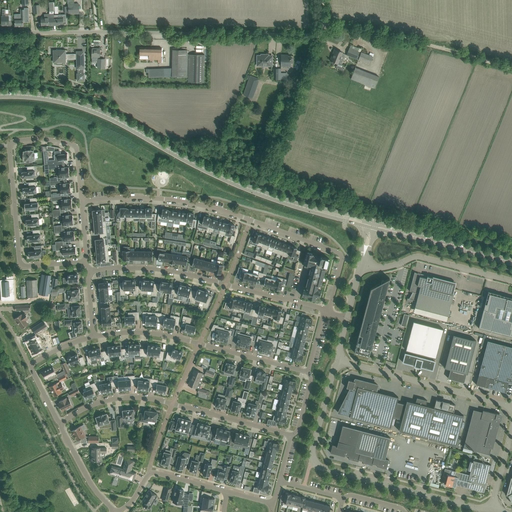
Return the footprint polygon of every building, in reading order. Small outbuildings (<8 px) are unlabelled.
[(79,4),(68,5),(68,14),(79,13),(79,4)] [(9,25),(9,20),(9,15),(12,15),(11,10),(8,10),(6,10),(6,9),(2,9),(2,17),(1,17),(2,25),(9,25)] [(15,19),(15,22),(15,27),(23,26),(23,21),(26,21),(26,9),(21,10),(21,15),(15,15),(15,19)] [(54,17),(54,15),(54,14),(54,13),(44,14),(44,18),(41,18),(41,26),(49,26),(49,18),(54,17)] [(66,17),(58,17),(58,15),(54,15),(54,17),(49,18),(49,26),(50,26),(64,25),(63,21),(66,21),(66,17)] [(98,63),(98,68),(104,68),(105,59),(99,59),(99,58),(100,58),(100,49),(92,48),(92,58),(92,63),(98,63)] [(161,63),(162,53),(162,48),(140,48),(139,56),(149,56),(149,59),(150,60),(150,61),(154,61),(154,60),(158,60),(158,63),(161,63)] [(373,57),(360,52),(349,48),(347,55),(351,57),(370,64),(371,62),(373,57)] [(61,50),(62,50),(56,49),(56,53),(54,53),(54,58),(54,62),(66,62),(66,60),(69,60),(69,59),(77,59),(77,68),(78,68),(78,73),(77,73),(77,80),(84,80),(84,73),(84,68),(84,59),(84,54),(65,54),(65,52),(65,50),(61,50)] [(187,54),(188,50),(173,50),(172,55),(172,68),(172,77),(188,77),(188,80),(188,82),(204,83),(204,60),(204,55),(187,54)] [(341,65),(344,56),(344,54),(342,53),(334,50),(336,50),(333,58),(332,57),(330,61),(332,61),(331,62),(333,62),(338,64),(341,65)] [(264,55),(262,55),(261,55),(261,56),(257,56),(257,57),(256,61),(257,61),(257,64),(257,66),(266,66),(272,66),(272,56),(268,56),(268,55),(264,55)] [(281,66),(290,66),(291,56),(285,56),(285,55),(281,55),(281,66)] [(380,76),(355,67),(351,79),(375,88),(380,76)] [(149,77),(165,77),(165,69),(149,69),(149,77)] [(253,98),(259,79),(250,76),(243,95),(253,98)] [(26,162),(32,162),(32,161),(34,161),(34,159),(35,159),(35,153),(34,153),(33,151),(31,151),(31,150),(25,150),(25,151),(23,151),(24,153),(23,154),(23,160),(24,159),(24,161),(26,161),(26,162)] [(54,160),(48,160),(49,165),(56,165),(63,165),(62,161),(68,160),(67,154),(60,154),(60,151),(55,152),(55,155),(54,155),(54,160)] [(22,172),(22,178),(27,178),(27,179),(32,179),(32,178),(35,177),(34,166),(26,167),(27,167),(28,171),(22,172)] [(60,189),(70,188),(70,183),(62,183),(62,181),(58,181),(50,182),(50,185),(58,185),(58,189),(60,189)] [(23,188),(24,194),(28,194),(28,195),(33,195),(33,194),(37,193),(36,182),(27,183),(29,183),(29,187),(23,188)] [(70,188),(60,189),(60,193),(57,194),(56,193),(53,193),(53,194),(51,194),(51,198),(63,197),(63,194),(71,193),(70,188)] [(59,205),(72,204),(71,199),(64,199),(63,197),(51,198),(52,201),(59,201),(59,205)] [(25,204),(25,210),(30,210),(30,211),(34,211),(34,210),(38,209),(37,198),(28,199),(30,199),(30,203),(25,204)] [(65,210),(72,209),(72,204),(59,205),(60,209),(60,213),(65,213),(65,210)] [(121,217),(126,217),(127,208),(120,208),(120,210),(117,210),(117,214),(117,221),(120,221),(121,217)] [(155,229),(155,222),(156,214),(152,214),(152,208),(145,208),(145,209),(145,221),(151,221),(151,228),(155,229)] [(161,222),(167,223),(169,211),(169,210),(162,209),(162,215),(158,214),(157,222),(161,222)] [(180,221),(180,224),(186,225),(186,222),(188,213),(187,213),(187,214),(184,213),(185,212),(182,212),(182,213),(181,213),(180,221)] [(190,225),(192,226),(192,227),(195,227),(196,220),(193,219),(194,214),(188,213),(186,222),(190,222),(190,225)] [(26,220),(26,226),(31,226),(31,227),(36,227),(36,225),(40,225),(39,214),(30,214),(30,215),(31,215),(32,219),(26,220)] [(198,220),(197,228),(201,229),(201,228),(207,230),(210,219),(211,218),(204,216),(202,221),(198,220)] [(210,219),(207,230),(213,232),(214,228),(216,221),(216,220),(213,219),(213,220),(210,219)] [(63,221),(61,221),(62,225),(62,229),(66,229),(65,226),(74,225),(73,220),(63,221)] [(222,222),(222,221),(219,221),(216,221),(214,228),(213,232),(219,234),(220,230),(222,222)] [(222,222),(220,230),(219,234),(225,236),(229,223),(228,223),(228,224),(225,223),(226,222),(223,222),(222,222)] [(225,235),(225,236),(227,236),(231,237),(229,243),(233,244),(235,236),(232,235),(232,233),(233,230),(234,230),(235,227),(234,227),(235,225),(229,223),(226,232),(225,235)] [(100,236),(107,236),(106,227),(94,228),(94,231),(94,233),(95,233),(95,234),(100,233),(100,236)] [(27,236),(28,242),(32,242),(33,243),(37,243),(37,241),(41,241),(40,230),(31,230),(31,231),(33,231),(33,235),(27,236)] [(250,237),(248,243),(257,246),(261,235),(255,233),(254,238),(250,237)] [(261,235),(257,246),(262,248),(266,237),(261,235)] [(107,236),(100,236),(100,239),(95,240),(95,241),(95,243),(96,243),(96,246),(108,245),(107,236)] [(271,239),(266,237),(262,248),(267,250),(271,239)] [(272,252),(276,241),(271,239),(267,250),(272,252)] [(276,241),(277,241),(276,241),(272,252),(277,254),(281,243),(276,241)] [(283,256),(287,245),(281,243),(277,254),(283,256)] [(69,244),(63,245),(56,245),(56,250),(56,251),(63,250),(63,255),(64,255),(64,257),(69,256),(69,255),(76,254),(75,247),(70,248),(69,244)] [(291,246),(287,245),(283,256),(287,257),(287,258),(292,246),(291,246)] [(41,246),(33,246),(33,247),(34,247),(34,251),(29,252),(29,258),(34,258),(34,259),(39,259),(39,257),(42,257),(41,246)] [(287,257),(287,259),(292,261),(293,260),(297,261),(299,255),(295,254),(297,248),(292,246),(287,258),(287,257)] [(130,260),(130,251),(130,247),(123,247),(123,251),(121,251),(121,255),(123,255),(123,260),(130,260)] [(158,261),(164,261),(165,253),(165,250),(157,249),(157,256),(159,257),(158,261)] [(182,256),(181,264),(187,265),(187,261),(189,261),(190,254),(182,252),(182,256)] [(308,252),(308,253),(306,252),(306,254),(301,253),(298,263),(298,262),(303,264),(310,266),(311,266),(310,269),(310,270),(310,271),(309,272),(310,272),(309,273),(309,274),(308,278),(308,277),(308,278),(308,280),(307,279),(307,280),(308,280),(307,281),(307,282),(307,283),(306,283),(306,284),(307,284),(306,285),(306,286),(305,289),(304,288),(303,289),(303,291),(302,296),(308,297),(307,298),(309,299),(309,300),(313,301),(313,300),(315,300),(316,297),(319,297),(319,296),(320,296),(321,292),(321,290),(318,289),(319,285),(321,286),(326,269),(324,268),(324,266),(327,267),(329,259),(321,256),(320,258),(317,257),(318,256),(313,255),(314,254),(312,254),(308,252)] [(111,262),(109,262),(109,256),(96,257),(97,263),(100,263),(101,267),(112,265),(111,265),(111,262)] [(217,259),(216,264),(214,272),(221,274),(222,270),(223,270),(225,266),(223,265),(224,261),(217,259)] [(237,273),(241,274),(239,280),(245,281),(247,272),(242,271),(243,268),(242,268),(239,267),(237,273)] [(261,279),(263,273),(259,272),(258,275),(253,274),(251,282),(256,284),(257,279),(261,279)] [(421,275),(414,272),(409,291),(413,292),(409,298),(408,298),(407,301),(416,303),(415,307),(448,316),(453,295),(453,294),(453,291),(454,291),(455,287),(455,285),(452,285),(452,282),(432,277),(427,276),(427,278),(421,277),(421,275)] [(68,275),(68,283),(78,282),(78,279),(79,279),(79,275),(78,275),(78,274),(77,274),(77,273),(74,274),(68,275)] [(266,277),(267,274),(263,273),(261,279),(265,280),(263,286),(269,287),(271,279),(266,277)] [(295,274),(290,273),(286,286),(292,287),(295,274)] [(42,274),(39,294),(48,296),(51,276),(42,274)] [(8,281),(2,281),(3,288),(4,290),(4,299),(4,300),(15,300),(15,294),(12,294),(12,285),(15,283),(14,275),(8,275),(8,281)] [(285,286),(287,279),(277,277),(276,280),(274,288),(274,289),(280,290),(281,285),(285,286)] [(375,334),(377,325),(390,278),(383,282),(377,285),(371,288),(354,352),(369,356),(375,335),(375,334)] [(129,280),(129,290),(133,290),(133,295),(138,295),(138,294),(138,293),(139,286),(135,286),(135,280),(135,279),(132,279),(132,280),(129,280)] [(37,280),(27,280),(27,285),(28,298),(38,297),(37,280)] [(120,294),(120,295),(125,295),(125,290),(129,290),(129,280),(123,280),(123,283),(120,283),(120,288),(120,292),(120,294)] [(145,281),(145,280),(143,280),(142,280),(142,286),(139,286),(138,293),(141,293),(141,294),(147,294),(147,291),(148,281),(145,281)] [(108,290),(113,289),(112,282),(108,283),(108,281),(103,281),(103,283),(99,284),(99,291),(100,291),(108,290)] [(148,281),(147,291),(152,291),(151,296),(156,296),(157,284),(154,284),(154,281),(148,281)] [(157,284),(156,296),(160,297),(161,292),(165,293),(167,283),(161,282),(160,284),(157,284)] [(167,283),(165,293),(169,293),(169,298),(173,299),(175,290),(172,289),(173,284),(172,283),(170,282),(170,283),(167,283)] [(182,285),(180,284),(180,285),(179,285),(178,291),(175,290),(173,299),(182,301),(183,296),(185,286),(182,285)] [(185,286),(183,296),(187,297),(186,301),(191,302),(194,291),(191,290),(191,287),(185,286)] [(79,289),(77,290),(77,287),(64,288),(64,291),(65,301),(69,300),(72,300),(72,302),(77,302),(77,300),(80,299),(79,296),(80,296),(80,295),(79,295),(79,294),(79,293),(79,289)] [(197,292),(194,291),(191,302),(195,304),(196,299),(200,301),(203,291),(198,289),(197,292)] [(206,292),(203,291),(200,301),(204,302),(203,306),(204,307),(208,308),(212,297),(209,296),(209,293),(208,293),(209,292),(206,291),(206,292)] [(478,328),(511,336),(511,299),(500,296),(501,294),(488,291),(478,328)] [(226,302),(224,308),(228,310),(233,311),(234,307),(236,299),(231,298),(229,303),(226,302)] [(237,300),(237,299),(236,299),(234,307),(233,311),(239,312),(239,309),(242,301),(237,300)] [(251,309),(253,304),(247,302),(244,314),(253,316),(255,310),(251,309)] [(255,310),(253,316),(262,319),(265,307),(260,305),(258,311),(255,310)] [(81,309),(80,306),(72,306),(67,307),(68,309),(68,313),(68,318),(73,317),(73,316),(76,316),(76,317),(80,317),(80,316),(81,316),(81,312),(81,311),(81,310),(81,309)] [(266,307),(265,307),(262,319),(268,320),(268,317),(271,309),(266,307)] [(276,310),(274,318),(279,320),(278,323),(282,324),(284,318),(280,317),(282,311),(276,310)] [(128,317),(125,317),(125,325),(126,325),(129,325),(129,324),(135,324),(135,320),(139,320),(139,312),(128,313),(128,317)] [(145,325),(151,325),(152,316),(152,313),(143,312),(142,317),(142,320),(146,321),(145,325)] [(26,315),(25,314),(25,313),(24,314),(23,314),(22,315),(21,314),(15,319),(22,329),(28,324),(26,320),(28,319),(26,315)] [(157,321),(160,322),(161,313),(155,313),(155,316),(152,316),(151,325),(151,326),(154,326),(154,325),(157,326),(157,321)] [(162,326),(168,328),(170,319),(165,318),(165,315),(161,314),(161,313),(160,322),(163,322),(162,326)] [(180,317),(174,316),(171,315),(170,319),(168,328),(169,328),(171,329),(171,328),(174,329),(175,325),(178,325),(180,317)] [(190,325),(191,318),(183,316),(182,319),(183,319),(181,326),(185,327),(184,331),(194,334),(194,332),(195,332),(196,329),(195,329),(196,327),(190,325)] [(115,317),(111,318),(102,319),(102,326),(107,325),(107,327),(112,327),(112,325),(116,324),(115,317)] [(306,318),(301,317),(299,323),(309,325),(311,326),(312,320),(309,319),(309,318),(306,318)] [(72,320),(64,320),(64,321),(64,325),(64,326),(72,325),(73,331),(68,333),(70,338),(77,336),(76,332),(79,332),(79,333),(81,333),(81,332),(83,332),(82,328),(82,325),(82,322),(74,322),(74,323),(72,323),(72,320)] [(43,321),(31,328),(35,334),(47,326),(43,321)] [(436,358),(443,329),(413,321),(406,350),(407,350),(407,354),(405,353),(403,362),(415,365),(414,366),(420,368),(421,367),(433,370),(435,361),(434,361),(434,357),(436,358)] [(220,341),(221,341),(223,331),(224,329),(224,328),(218,326),(214,324),(211,330),(216,332),(215,339),(215,340),(219,342),(220,341)] [(232,336),(234,330),(230,329),(230,330),(230,331),(224,329),(223,331),(221,341),(227,342),(229,335),(232,336)] [(239,333),(240,331),(236,330),(234,336),(238,337),(236,345),(242,346),(245,336),(245,335),(239,333)] [(33,340),(27,343),(29,347),(30,350),(31,350),(33,354),(36,353),(37,354),(41,352),(41,350),(38,344),(42,342),(39,337),(38,337),(36,334),(32,337),(33,340)] [(254,342),(256,335),(252,334),(252,336),(245,335),(245,336),(242,346),(249,348),(251,341),(254,342)] [(466,374),(467,374),(476,340),(453,335),(445,368),(450,369),(448,378),(464,382),(466,374)] [(261,339),(262,337),(258,336),(256,342),(260,343),(258,350),(264,352),(267,342),(267,340),(261,339)] [(274,340),(273,341),(267,339),(267,340),(267,342),(264,352),(270,354),(272,346),(276,347),(278,341),(274,340)] [(479,375),(476,385),(486,387),(487,387),(489,388),(490,388),(492,389),(493,389),(493,388),(493,387),(496,388),(500,388),(499,390),(499,391),(499,390),(502,391),(502,392),(503,391),(505,392),(506,392),(506,391),(506,389),(507,389),(507,388),(507,385),(508,386),(508,384),(508,383),(511,383),(511,346),(504,345),(488,341),(479,375)] [(134,345),(134,344),(131,344),(131,345),(128,345),(128,349),(125,349),(125,356),(125,357),(134,357),(134,354),(134,345)] [(115,346),(114,346),(115,356),(119,355),(119,359),(125,358),(125,356),(125,349),(121,349),(121,345),(118,345),(115,345),(115,346)] [(140,345),(134,345),(134,354),(140,354),(140,356),(143,356),(144,349),(140,349),(140,345)] [(147,349),(144,349),(143,356),(147,357),(147,355),(153,356),(154,346),(154,345),(151,345),(151,346),(148,345),(147,349)] [(155,346),(154,346),(153,356),(157,356),(156,360),(163,361),(164,352),(160,351),(161,347),(158,347),(158,346),(155,345),(155,346)] [(108,351),(104,351),(106,359),(109,358),(109,356),(115,356),(114,346),(108,347),(108,351)] [(106,360),(106,359),(104,351),(101,352),(100,348),(97,349),(97,348),(95,349),(94,350),(96,358),(100,358),(100,361),(106,360)] [(175,362),(176,358),(180,359),(181,356),(182,356),(183,353),(182,352),(182,351),(179,350),(178,351),(173,349),(172,353),(167,352),(166,359),(175,362)] [(96,358),(94,350),(89,351),(90,355),(86,356),(88,363),(91,362),(91,364),(98,363),(97,359),(96,358)] [(303,355),(301,355),(291,352),(290,358),(295,360),(298,361),(298,360),(301,361),(303,355)] [(86,364),(83,357),(79,358),(77,354),(71,357),(71,356),(68,357),(69,358),(68,358),(71,365),(80,362),(81,365),(86,364)] [(62,364),(66,374),(70,372),(66,362),(62,364)] [(233,374),(236,365),(227,363),(224,371),(229,373),(228,376),(231,377),(229,384),(234,386),(236,377),(233,376),(233,374)] [(65,370),(57,375),(53,366),(42,372),(46,379),(48,378),(48,380),(57,376),(58,378),(65,375),(66,374),(65,370)] [(248,380),(251,369),(242,367),(240,375),(243,376),(243,379),(246,380),(245,381),(246,381),(244,388),(249,390),(251,381),(248,380)] [(213,377),(214,373),(215,370),(210,368),(209,371),(207,370),(205,374),(213,377)] [(194,370),(191,377),(202,382),(199,381),(202,373),(194,370)] [(265,390),(268,377),(268,376),(266,375),(266,373),(257,371),(256,375),(256,374),(255,378),(256,378),(255,379),(263,381),(261,389),(264,390),(265,390)] [(105,383),(107,392),(113,391),(112,387),(115,386),(114,379),(113,376),(107,377),(108,383),(105,383)] [(124,390),(125,390),(124,380),(118,380),(118,376),(113,376),(114,379),(115,386),(118,386),(119,390),(121,390),(121,391),(124,391),(124,390)] [(128,380),(124,380),(125,390),(126,390),(129,390),(129,389),(132,389),(131,385),(134,385),(134,377),(134,376),(128,376),(128,380)] [(138,377),(134,377),(134,385),(138,385),(137,389),(140,389),(140,390),(142,390),(143,390),(144,381),(144,378),(138,377)] [(158,381),(158,378),(155,377),(155,379),(153,379),(152,387),(156,387),(155,391),(161,393),(165,394),(165,393),(167,387),(167,386),(163,385),(157,384),(158,381)] [(202,382),(191,377),(188,385),(196,388),(197,385),(200,386),(202,382)] [(144,381),(143,390),(149,390),(149,386),(152,387),(153,379),(144,378),(144,381)] [(94,380),(95,383),(97,390),(101,389),(101,393),(104,393),(104,394),(107,393),(107,392),(105,383),(105,380),(99,381),(99,379),(94,380)] [(284,379),(283,385),(293,388),(294,388),(296,382),(293,381),(290,380),(290,381),(284,379)] [(355,379),(354,381),(349,380),(346,388),(350,389),(342,405),(340,404),(338,412),(350,416),(350,417),(390,428),(393,417),(397,402),(398,397),(376,391),(378,385),(355,379)] [(59,382),(49,387),(54,396),(62,393),(61,391),(64,389),(61,383),(60,384),(59,382)] [(83,392),(86,399),(87,399),(87,400),(90,399),(89,398),(95,395),(94,391),(97,390),(95,383),(85,387),(87,390),(83,392)] [(217,397),(216,402),(215,402),(215,405),(215,406),(224,409),(227,400),(227,397),(231,398),(233,389),(228,387),(227,387),(225,396),(222,395),(222,398),(217,397)] [(80,392),(77,388),(68,393),(71,397),(80,392)] [(207,391),(199,389),(199,388),(199,389),(198,392),(198,393),(197,397),(199,397),(198,397),(206,400),(208,400),(209,397),(207,396),(207,395),(209,395),(210,391),(207,391)] [(71,402),(69,398),(67,399),(66,398),(59,401),(60,403),(58,404),(62,411),(66,409),(67,410),(70,408),(69,407),(71,407),(73,406),(71,402)] [(239,398),(237,402),(233,401),(231,411),(239,413),(240,407),(244,408),(246,400),(239,398)] [(443,402),(436,400),(434,408),(426,406),(427,400),(417,398),(416,403),(407,401),(406,405),(402,420),(399,431),(456,445),(463,415),(453,413),(455,405),(448,403),(448,404),(443,403),(443,402)] [(262,402),(258,401),(256,400),(255,404),(249,403),(247,410),(246,410),(245,414),(246,414),(248,415),(252,416),(254,417),(255,413),(256,413),(256,411),(259,412),(261,407),(262,402)] [(402,420),(406,405),(397,402),(393,417),(402,420)] [(125,422),(125,418),(128,418),(128,419),(133,419),(133,418),(134,417),(134,415),(135,415),(135,412),(134,412),(134,409),(130,410),(130,409),(126,410),(127,410),(122,410),(123,416),(122,416),(117,416),(118,427),(126,427),(125,422)] [(484,412),(473,409),(463,448),(489,454),(491,446),(492,447),(496,433),(499,419),(500,420),(501,417),(500,417),(499,415),(499,414),(497,414),(497,415),(484,411),(484,412)] [(145,419),(156,421),(157,417),(158,417),(158,414),(157,414),(157,412),(153,412),(153,411),(149,411),(145,410),(145,414),(140,413),(138,421),(144,422),(145,419)] [(97,422),(99,426),(104,424),(106,428),(110,427),(110,426),(111,426),(112,431),(116,430),(115,420),(111,421),(111,422),(110,422),(107,414),(103,415),(103,414),(99,415),(100,416),(96,417),(96,418),(95,418),(96,422),(97,422)] [(271,421),(270,425),(275,426),(276,426),(277,422),(279,422),(279,423),(282,423),(285,424),(286,418),(285,417),(275,415),(274,415),(273,420),(272,421),(271,421)] [(176,429),(182,431),(185,418),(181,417),(181,418),(179,418),(177,423),(175,422),(171,421),(168,429),(172,431),(173,428),(176,429)] [(189,419),(185,418),(182,431),(188,432),(187,433),(191,434),(193,425),(190,424),(191,421),(189,420),(189,419)] [(200,439),(204,423),(200,422),(200,423),(198,423),(197,426),(194,425),(192,435),(195,435),(195,434),(201,436),(200,439)] [(209,425),(204,423),(200,439),(201,436),(207,437),(206,439),(210,440),(213,430),(210,429),(210,426),(209,425)] [(391,438),(343,425),(338,441),(337,446),(332,445),(330,453),(344,456),(345,455),(349,456),(348,459),(358,461),(359,460),(363,461),(363,463),(372,465),(373,464),(377,465),(377,466),(387,469),(389,460),(385,459),(391,438)] [(81,443),(99,443),(99,437),(88,437),(86,437),(86,436),(81,426),(72,431),(77,441),(79,440),(81,443)] [(215,440),(220,441),(224,428),(220,427),(220,428),(217,428),(217,430),(214,429),(211,440),(214,441),(215,440)] [(226,444),(229,445),(232,437),(233,434),(229,433),(230,431),(228,430),(224,428),(220,441),(226,443),(226,444)] [(233,444),(240,446),(243,434),(236,433),(235,437),(232,437),(229,445),(233,446),(233,444)] [(243,434),(240,446),(246,448),(246,449),(249,450),(252,439),(249,438),(250,436),(247,435),(244,434),(243,435),(243,434)] [(268,438),(267,442),(268,442),(267,447),(276,450),(278,450),(280,444),(276,444),(276,443),(274,442),(274,443),(272,442),(273,439),(268,438)] [(102,462),(102,457),(102,456),(100,456),(100,453),(107,453),(106,448),(100,448),(91,448),(92,461),(97,461),(97,462),(102,462)] [(163,456),(162,456),(161,459),(162,460),(161,464),(163,464),(163,465),(166,466),(167,465),(168,466),(169,461),(171,461),(172,457),(175,458),(177,449),(174,449),(173,453),(170,452),(170,451),(166,450),(165,452),(164,452),(163,456)] [(183,469),(184,463),(188,464),(190,454),(185,453),(183,454),(182,457),(178,456),(177,460),(176,459),(175,463),(176,464),(175,467),(177,468),(177,469),(181,470),(181,469),(183,469)] [(189,471),(196,473),(199,462),(199,461),(203,462),(205,454),(200,453),(200,456),(198,455),(197,459),(196,459),(195,461),(192,460),(192,461),(191,461),(190,465),(191,465),(189,471)] [(134,461),(129,459),(126,459),(123,469),(112,466),(109,474),(116,476),(116,475),(126,478),(125,479),(134,482),(136,473),(130,471),(131,468),(132,469),(134,461)] [(202,475),(209,476),(211,469),(215,470),(217,461),(214,460),(212,459),(212,461),(211,464),(205,463),(202,475)] [(473,461),(470,460),(468,468),(471,469),(470,475),(468,482),(466,487),(466,488),(484,492),(486,485),(491,465),(473,461)] [(225,467),(217,465),(216,468),(218,469),(216,477),(217,477),(216,478),(222,480),(222,479),(224,479),(225,477),(227,477),(230,464),(228,463),(227,465),(225,465),(225,467)] [(232,483),(235,484),(236,483),(238,478),(242,479),(245,467),(240,466),(239,472),(232,470),(231,474),(230,477),(231,478),(229,482),(232,482),(232,483)] [(455,487),(456,485),(457,480),(468,482),(470,475),(455,471),(454,477),(448,475),(449,470),(445,469),(443,476),(448,477),(447,480),(446,485),(455,487)] [(254,487),(253,492),(259,493),(260,489),(261,489),(261,490),(263,490),(267,491),(269,485),(267,485),(257,482),(256,488),(254,487)] [(181,488),(177,488),(176,488),(175,492),(174,494),(175,494),(173,502),(173,501),(174,500),(184,503),(184,507),(188,508),(187,511),(189,501),(189,499),(185,497),(184,498),(182,497),(183,492),(184,490),(180,489),(181,488)] [(149,490),(142,501),(145,503),(143,506),(144,507),(145,508),(145,507),(144,506),(144,507),(144,506),(146,502),(151,505),(155,499),(154,499),(157,495),(157,496),(157,495),(149,490)] [(214,502),(215,498),(210,498),(211,493),(202,491),(200,503),(214,505),(214,504),(215,502),(214,502)] [(281,495),(280,501),(283,502),(282,504),(288,505),(291,494),(285,493),(284,496),(281,495)] [(213,511),(214,505),(200,503),(203,503),(202,510),(200,510),(200,511),(207,511),(208,510),(213,511)]
